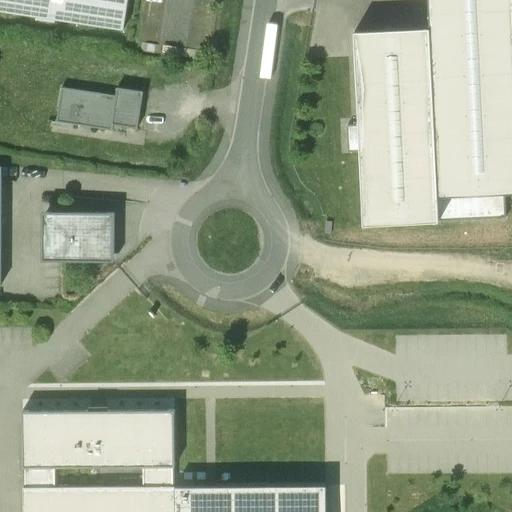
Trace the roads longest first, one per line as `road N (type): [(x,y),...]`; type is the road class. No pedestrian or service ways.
road 1 (unclassified): [(235,187),(195,201),(180,232),(187,266),(215,288),(250,288),(277,264),(283,230),(252,191)]
road 2 (track): [(283,247),(355,263),(511,274)]
road 3 (unclassified): [(264,0),(235,187)]
